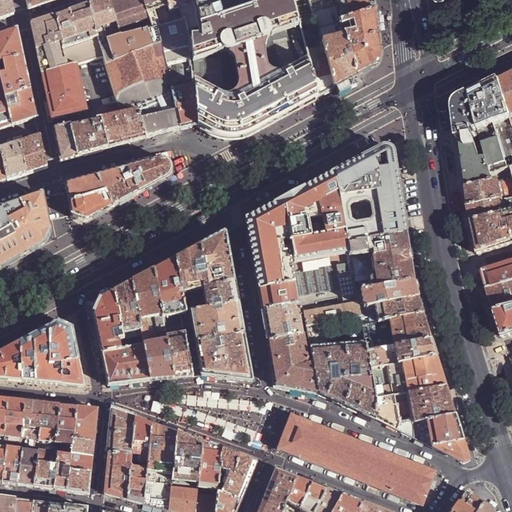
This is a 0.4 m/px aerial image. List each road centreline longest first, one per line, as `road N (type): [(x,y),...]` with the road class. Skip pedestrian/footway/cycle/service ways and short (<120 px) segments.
road 1 (residential): [(507,465),(468,475),(267,393),(232,187)]
road 2 (residential): [(232,187),(223,158),(192,145),(51,175)]
road 3 (secondary): [(507,465),(450,273)]
road 4 (residential): [(232,187),(408,93)]
road 5 (secondary): [(450,273),(428,82)]
road 6 (secondary): [(408,93),(427,237),(450,273)]
